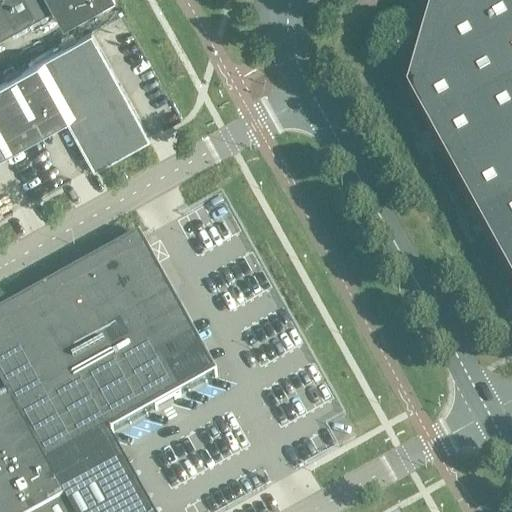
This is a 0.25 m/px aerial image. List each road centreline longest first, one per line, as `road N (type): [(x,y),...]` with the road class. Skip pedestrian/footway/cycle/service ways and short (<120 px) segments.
road 1 (tertiary): [(497,409),(310,94)]
road 2 (unclassified): [(0,269),(310,94)]
road 3 (unclassified): [(315,511),(497,409)]
road 4 (unknown): [(98,33),(174,172)]
